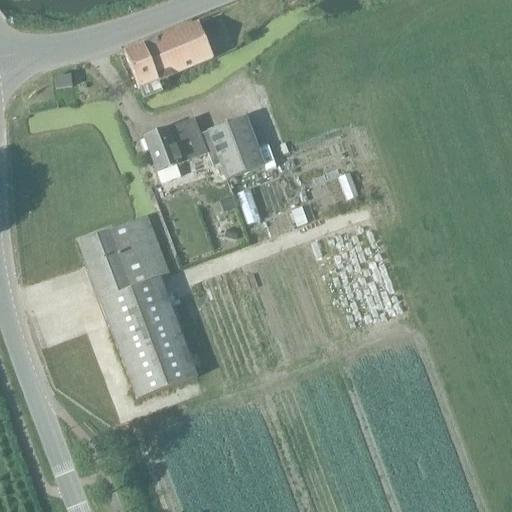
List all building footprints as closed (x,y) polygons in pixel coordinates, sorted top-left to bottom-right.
[(125,56),(139,91),(213,61),(199,25),(125,56)] [(55,79),(56,91),(72,88),(71,77),(55,79)] [(200,135),(208,156),(212,168),(220,165),(226,181),(264,167),(246,118),(200,135)] [(194,120),(144,139),(157,175),(208,156),(200,135),(194,120)] [(338,177),(346,201),(361,195),(352,172),(338,177)] [(312,205),(294,209),(297,226),(315,223),(312,205)] [(138,221),(115,230),(137,289),(160,280),(138,221)] [(115,230),(78,244),(100,303),(101,302),(137,289),(115,230)] [(196,377),(160,280),(101,302),(137,400),(196,377)]
